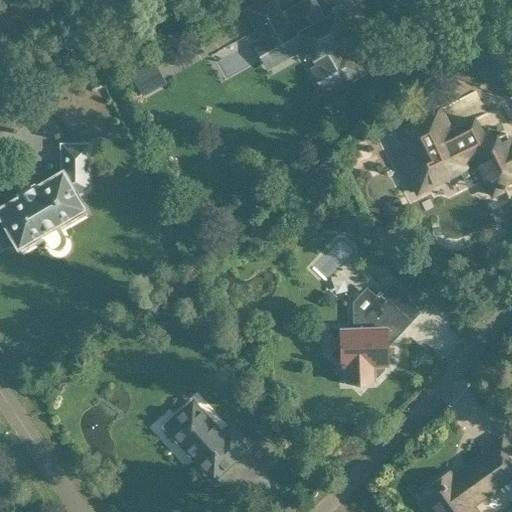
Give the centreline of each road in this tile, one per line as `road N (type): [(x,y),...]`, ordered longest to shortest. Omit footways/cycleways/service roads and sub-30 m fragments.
road 1 (residential): [(314,511),(422,409),(511,305)]
road 2 (residential): [(0,389),(82,511)]
road 3 (residential): [(511,80),(443,56),(425,36),(415,0)]
